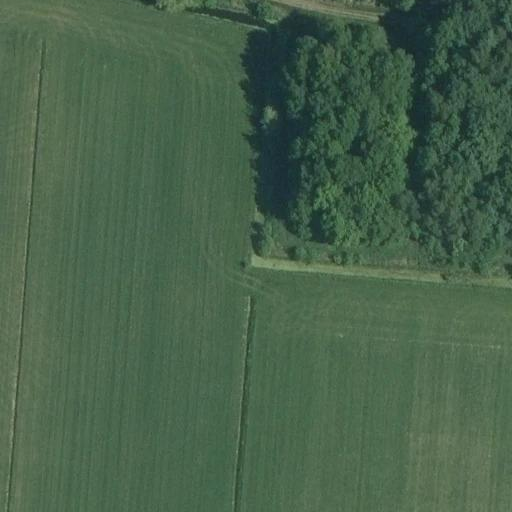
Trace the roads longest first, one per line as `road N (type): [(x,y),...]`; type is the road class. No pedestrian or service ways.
road 1 (track): [(287,4),(276,241),(511,257)]
road 2 (track): [(269,0),(357,21),(511,31)]
